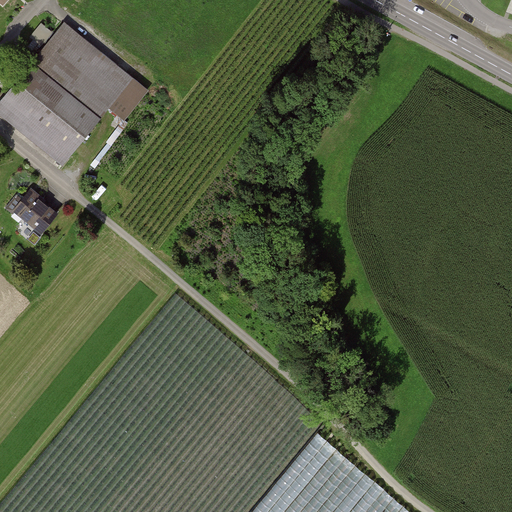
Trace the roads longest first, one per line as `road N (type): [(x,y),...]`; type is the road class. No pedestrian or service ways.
road 1 (residential): [(0,136),(217,309),(429,511)]
road 2 (primary): [(511,75),(374,0)]
